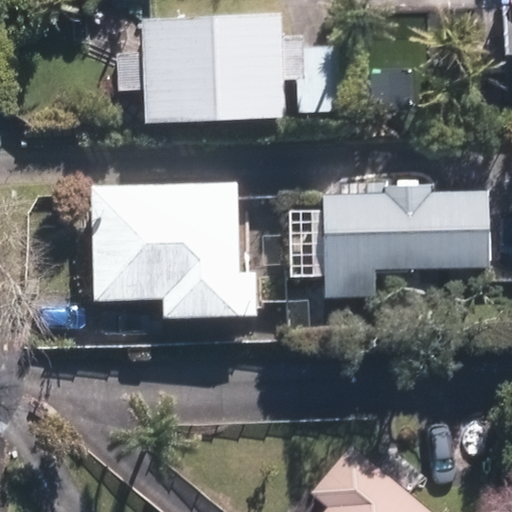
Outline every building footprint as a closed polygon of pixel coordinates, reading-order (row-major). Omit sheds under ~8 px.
[(511,2),(497,3),(499,102),(511,101),(511,2)] [(142,121),(287,117),(287,80),(294,80),(293,106),(334,105),(332,43),(303,42),(303,33),(284,34),(284,20),(269,19),(269,13),(140,16),(142,121)] [(97,188),(101,302),(170,299),(171,321),(250,318),(247,185),(97,188)] [(321,192),(324,297),(497,293),(494,188),(321,192)] [(440,511),(366,449),(324,498),(333,506),(327,511),(440,511)]
